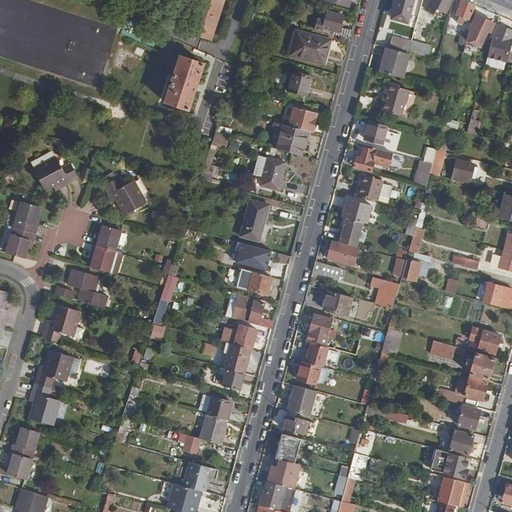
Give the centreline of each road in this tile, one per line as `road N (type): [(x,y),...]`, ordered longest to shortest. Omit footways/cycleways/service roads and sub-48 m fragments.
road 1 (residential): [(372,0),(235,511)]
road 2 (residential): [(0,418),(32,304),(27,281),(0,265)]
road 3 (residential): [(478,511),(511,389)]
